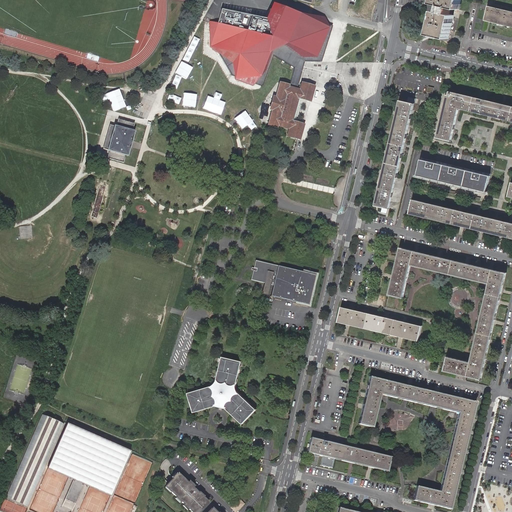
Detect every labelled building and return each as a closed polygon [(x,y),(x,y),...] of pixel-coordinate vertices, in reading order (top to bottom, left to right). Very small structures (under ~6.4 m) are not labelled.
[(430,36),(449,40),(454,17),(450,16),(451,9),(459,11),(461,0),(460,0),(433,0),(433,3),(434,3),(433,5),(437,6),(430,36)] [(234,77),(253,85),(254,84),(262,87),(272,56),(294,67),(289,87),(296,89),(303,65),(304,61),(321,62),(332,26),(327,24),(324,17),(288,8),(287,10),(282,7),(275,6),(268,20),(220,9),(216,24),(209,21),(211,31),(209,47),(217,53),(229,75),(233,75),(234,77)] [(511,27),(511,11),(488,6),(484,21),(511,27)] [(277,126),(288,129),(286,136),(299,140),(299,138),(303,125),(291,122),(297,98),(310,102),(314,87),(299,83),(298,89),(296,89),(289,87),(288,86),(279,83),(275,97),(273,96),(269,110),(271,111),(267,124),(277,127),(277,126)] [(511,106),(449,91),(448,95),(446,95),(436,138),(451,142),(459,109),(511,121),(511,182),(508,197),(511,198),(511,106)] [(400,101),(374,206),(388,210),(413,104),(400,101)] [(135,123),(123,120),(121,127),(116,126),(113,125),(106,150),(109,151),(114,152),(112,160),(123,163),(126,155),(128,156),(135,131),(132,131),(135,123)] [(106,150),(113,125),(110,124),(103,149),(106,150)] [(489,178),(420,161),(416,177),(485,194),(489,178)] [(511,223),(412,201),(409,215),(511,239),(511,223)] [(20,239),(33,238),(32,226),(19,226),(20,239)] [(489,284),(486,296),(470,363),(448,357),(444,372),(482,381),(504,286),(507,273),(399,248),(389,293),(403,296),(410,266),(489,284)] [(308,304),(315,274),(255,260),(253,267),(255,268),(254,270),(252,270),(250,279),(266,283),(265,287),(264,293),(308,304)] [(343,307),(339,323),(418,341),(422,326),(343,307)] [(236,388),(242,361),(222,356),(216,383),(236,388)] [(369,376),(358,424),(372,428),(380,395),(459,413),(440,491),(417,486),(414,501),(451,510),(477,402),(369,376)] [(188,393),(194,412),(220,404),(214,385),(188,393)] [(236,390),(222,405),(242,424),(256,409),(236,390)] [(42,414),(5,497),(30,508),(47,467),(66,424),(42,414)] [(67,422),(66,424),(47,467),(68,476),(88,432),(67,422)] [(88,432),(68,476),(90,484),(109,441),(88,432)] [(323,459),(321,467),(333,470),(335,460),(388,473),(391,458),(312,438),(308,454),(315,455),(314,457),(319,458),(320,457),(323,457),(323,459)] [(109,441),(90,484),(111,494),(130,451),(126,448),(109,441)] [(114,495),(134,504),(151,463),(132,454),(114,495)] [(188,484),(178,474),(166,486),(167,487),(172,491),(171,492),(176,497),(179,500),(181,502),(184,505),(188,508),(189,509),(191,511),(193,510),(194,511),(200,511),(209,503),(203,498),(198,493),(193,488),(188,484)] [(130,511),(134,504),(114,495),(106,511),(130,511)] [(238,511),(245,506),(241,502),(233,510),(234,511),(238,511)]
